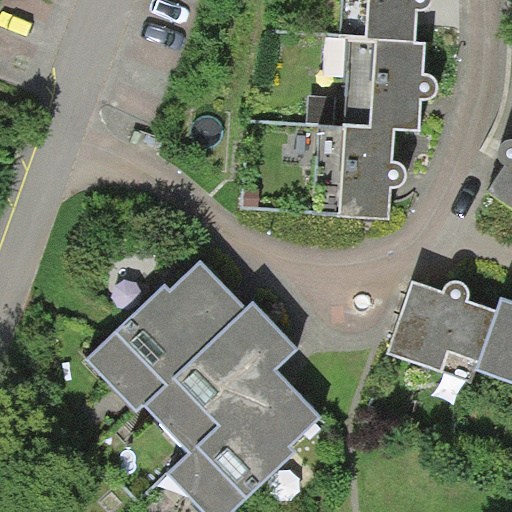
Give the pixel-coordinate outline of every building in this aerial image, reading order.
[(346,43),(403,44),(404,10),(417,11),(424,2),(423,0),(337,0),(336,42),(346,43)] [(343,129),(382,130),(411,131),(412,98),(426,98),(430,89),(424,81),(413,80),(414,45),(403,44),(346,43),(343,129)] [(343,129),(308,128),(307,218),(380,219),(381,189),(392,189),(400,178),(393,166),(381,165),(382,130),(343,129)] [(501,171),(485,195),(511,212),(511,145),(510,144),(497,141),(490,150),(489,163),(501,171)] [(169,287),(90,363),(138,413),(147,404),(194,453),(169,476),(203,511),(240,511),(303,453),(295,445),(323,418),(282,375),(278,371),(299,350),(291,342),(256,305),(249,311),(240,301),(205,265),(175,294),(169,287)] [(446,292),(416,281),(390,354),(473,383),(478,370),(511,382),(511,302),(506,300),(502,312),(471,300),(472,296),(471,291),(471,287),(469,285),(464,282),(458,281),(455,283),(451,284),(448,287),(446,292)]
